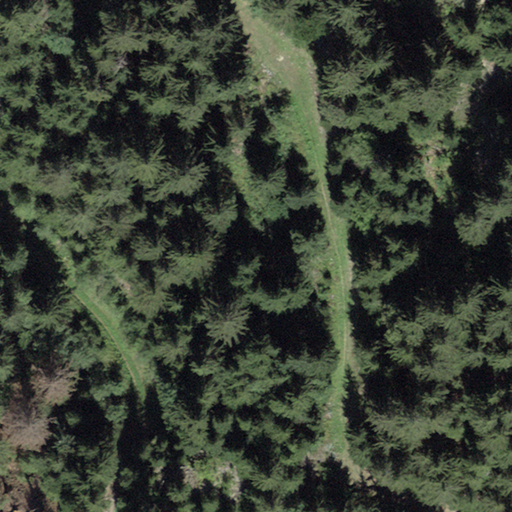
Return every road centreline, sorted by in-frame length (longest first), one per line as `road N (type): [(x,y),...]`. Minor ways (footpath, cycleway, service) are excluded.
road 1 (track): [(233,0),(290,57),(341,465),(421,511)]
road 2 (track): [(98,511),(77,277),(0,190)]
